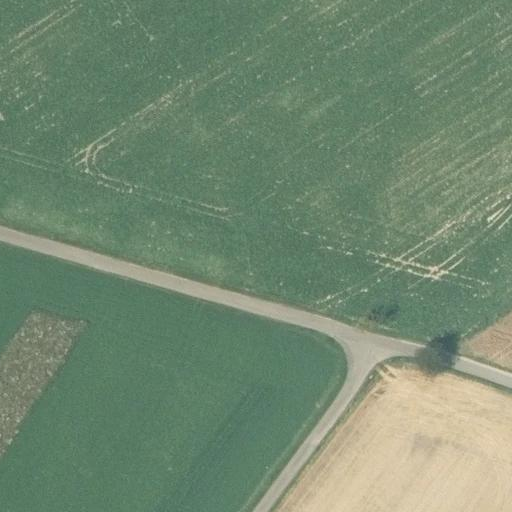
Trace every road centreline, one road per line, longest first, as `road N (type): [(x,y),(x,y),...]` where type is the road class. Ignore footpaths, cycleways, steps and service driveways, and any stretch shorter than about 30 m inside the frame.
road 1 (unclassified): [(376,343),(0,234)]
road 2 (unclassified): [(259,511),(376,343)]
road 3 (unclassified): [(511,382),(376,343)]
